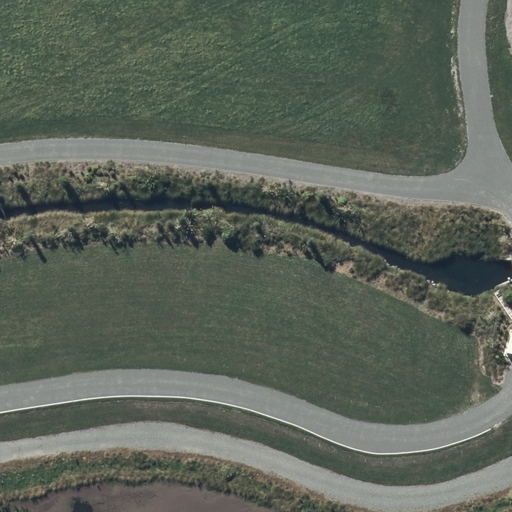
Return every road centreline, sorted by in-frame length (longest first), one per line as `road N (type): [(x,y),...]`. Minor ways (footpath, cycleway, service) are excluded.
road 1 (track): [(0,396),(139,380),(230,388),(323,426),(385,440),(454,429),(511,394)]
road 2 (track): [(511,466),(399,501),(323,486),(180,435),(110,431),(0,451)]
road 3 (track): [(488,167),(451,187),(115,145),(0,154)]
road 4 (track): [(473,0),(488,167),(511,194)]
